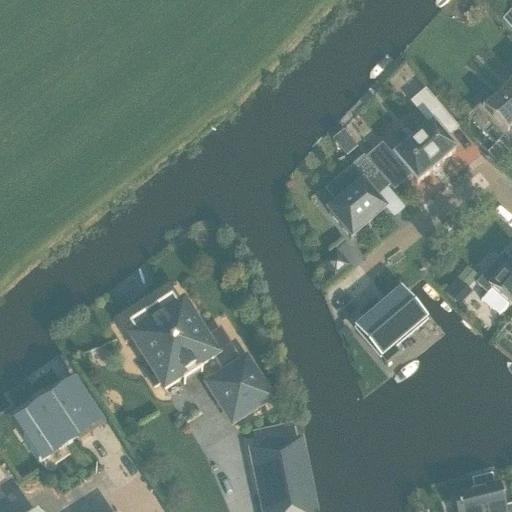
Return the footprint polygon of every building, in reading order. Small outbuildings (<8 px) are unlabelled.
[(498,140),(511,127),(511,76),(473,112),(498,140)] [(443,141),(456,131),(432,103),(419,115),(431,129),(394,160),(416,186),(454,154),(443,141)] [(343,134),(332,143),(346,159),(356,150),(343,134)] [(486,154),(497,165),(508,155),(497,143),(486,154)] [(373,201),(386,190),(362,162),(339,182),(351,197),(329,216),(351,242),(384,214),(373,201)] [(337,253),(321,265),(333,280),(349,269),(337,253)] [(511,306),(511,266),(509,270),(501,262),(504,259),(503,258),(476,287),(487,296),(490,293),(509,310),(511,306)] [(468,272),(458,283),(466,290),(476,279),(468,272)] [(466,290),(458,283),(445,296),(454,304),(466,290)] [(424,324),(400,295),(389,305),(390,307),(384,312),(383,310),(368,323),(374,330),(363,340),(357,332),(356,333),(386,368),(399,357),(394,351),(424,324)] [(207,340),(184,304),(125,341),(162,400),(216,365),(221,374),(202,387),(231,432),(276,403),(247,358),(239,363),(220,332),(207,340)] [(63,355),(58,360),(65,370),(71,366),(63,355)] [(26,423),(34,435),(22,442),(38,466),(101,424),(75,384),(74,385),(77,389),(26,423)] [(295,443),(292,428),(252,436),(255,451),(247,453),(259,511),(317,511),(303,441),(295,443)] [(492,485),(448,495),(451,511),(511,511),(511,504),(497,508),(492,485)]
